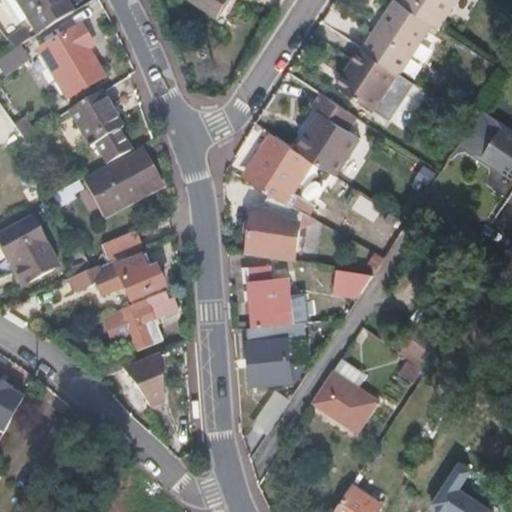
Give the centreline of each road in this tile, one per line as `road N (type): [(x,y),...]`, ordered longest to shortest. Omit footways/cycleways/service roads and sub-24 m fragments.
road 1 (residential): [(232,486),(219,433),(200,180),(187,139)]
road 2 (residential): [(0,327),(181,481),(196,491),(232,486)]
road 3 (residential): [(312,0),(232,115),(187,139)]
road 4 (residential): [(187,139),(121,0)]
